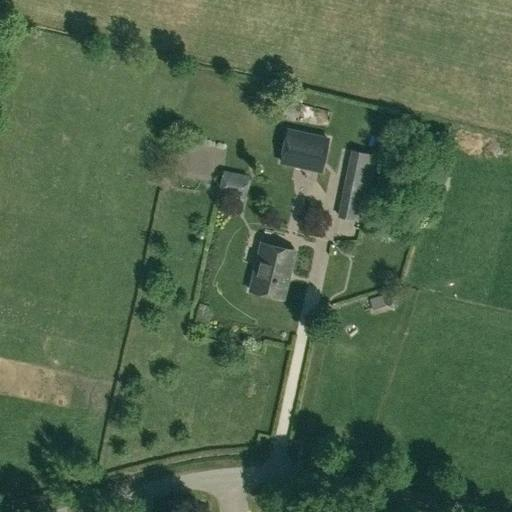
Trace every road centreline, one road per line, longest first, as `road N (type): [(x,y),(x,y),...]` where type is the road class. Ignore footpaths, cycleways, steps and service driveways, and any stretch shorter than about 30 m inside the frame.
road 1 (unclassified): [(71,511),(257,472),(322,476),(498,511)]
road 2 (unknown): [(286,472),(337,162)]
